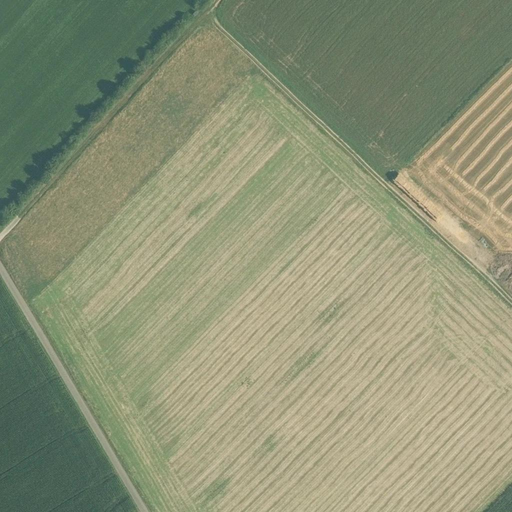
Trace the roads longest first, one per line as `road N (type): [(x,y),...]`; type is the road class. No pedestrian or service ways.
road 1 (track): [(206,14),(511,303)]
road 2 (track): [(219,0),(0,238)]
road 3 (unclassified): [(142,511),(0,268)]
